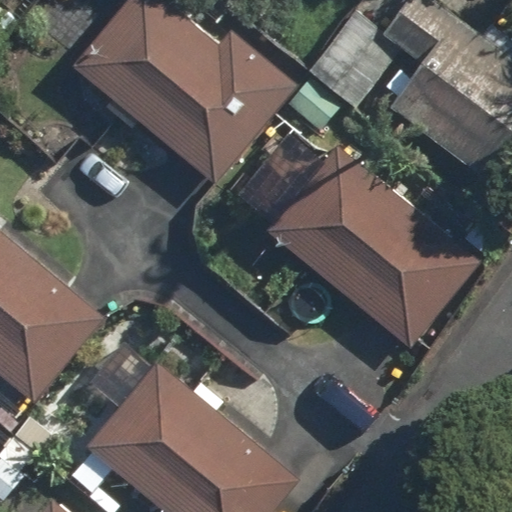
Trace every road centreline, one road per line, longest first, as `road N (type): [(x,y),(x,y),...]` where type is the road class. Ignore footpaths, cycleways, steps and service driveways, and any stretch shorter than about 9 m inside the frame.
road 1 (unknown): [(407,462),(90,182)]
road 2 (residential): [(371,511),(511,316)]
